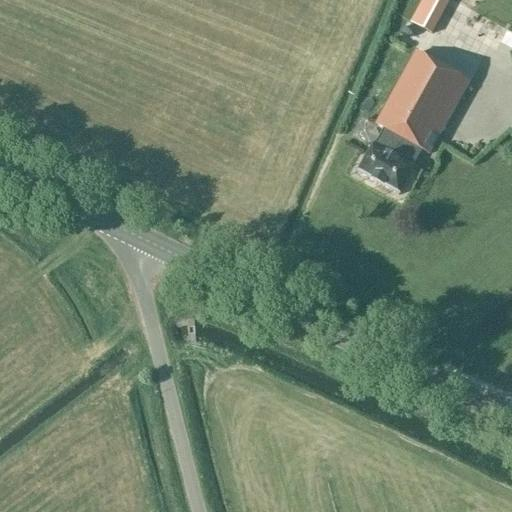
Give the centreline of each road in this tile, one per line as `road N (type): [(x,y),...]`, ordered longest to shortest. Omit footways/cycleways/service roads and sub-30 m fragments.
road 1 (secondary): [(511,418),(139,238)]
road 2 (tertiary): [(198,511),(139,274),(139,238)]
road 3 (secondary): [(139,238),(0,171)]
